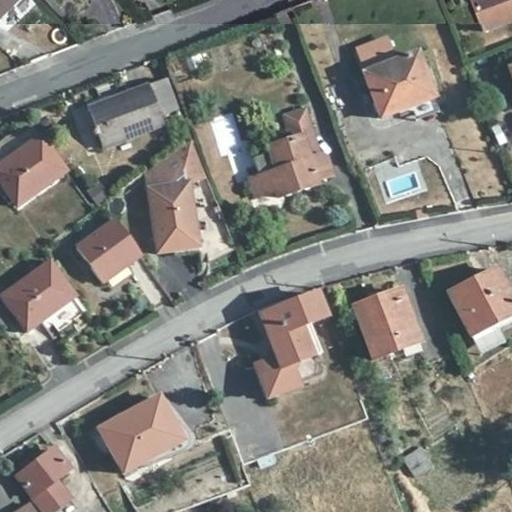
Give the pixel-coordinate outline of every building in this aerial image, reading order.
[(0,0),(0,14),(14,0),(0,0)] [(511,22),(511,0),(468,0),(482,34),(511,22)] [(434,97),(416,52),(363,75),(380,119),(434,97)] [(166,80),(149,86),(159,116),(177,110),(166,80)] [(159,116),(149,86),(87,109),(102,149),(163,127),(159,116)] [(286,118),(287,122),(306,116),(305,112),(286,118)] [(293,140),(267,148),(270,157),(253,163),(258,178),(249,182),(255,199),(274,192),(277,199),(317,186),(316,182),(331,178),(326,161),(321,158),(319,158),(310,161),(303,139),(310,137),(312,133),(306,116),(287,122),(293,140)] [(303,139),(310,161),(319,158),(312,133),(310,137),(303,139)] [(66,173),(40,137),(0,164),(0,183),(17,207),(66,173)] [(144,174),(147,189),(157,255),(198,248),(199,255),(206,254),(205,261),(233,250),(205,177),(199,163),(190,141),(144,174)] [(233,213),(229,205),(220,209),(224,217),(233,213)] [(140,256),(115,220),(76,249),(101,284),(140,256)] [(75,298),(50,262),(1,297),(25,332),(75,298)] [(511,315),(511,301),(496,270),(448,294),(469,336),(511,315)] [(418,343),(399,292),(352,309),(371,361),(418,343)] [(324,317),(316,294),(260,316),(273,349),(269,360),(255,365),(269,399),(300,387),(293,372),(298,362),(320,353),(309,324),(324,317)] [(8,325),(0,313),(0,327),(2,330),(8,325)] [(158,399),(130,414),(153,455),(180,440),(158,399)] [(122,472),(153,455),(130,414),(99,431),(122,472)] [(426,459),(419,449),(403,459),(411,470),(426,459)] [(68,472),(53,451),(35,464),(31,459),(21,466),(25,472),(17,478),(42,511),(51,511),(68,499),(55,481),(68,472)] [(71,511),(76,509),(68,499),(51,511),(71,511)]
